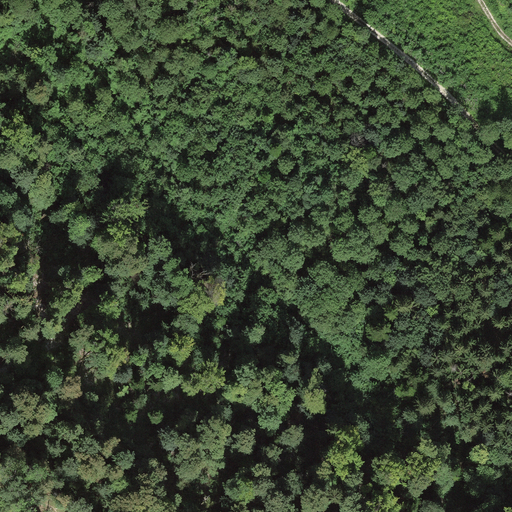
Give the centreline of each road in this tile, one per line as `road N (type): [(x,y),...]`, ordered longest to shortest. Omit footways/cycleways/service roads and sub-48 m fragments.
road 1 (track): [(511,476),(312,336),(190,198),(37,0)]
road 2 (track): [(511,166),(445,95),(331,0)]
road 3 (track): [(445,95),(332,41)]
